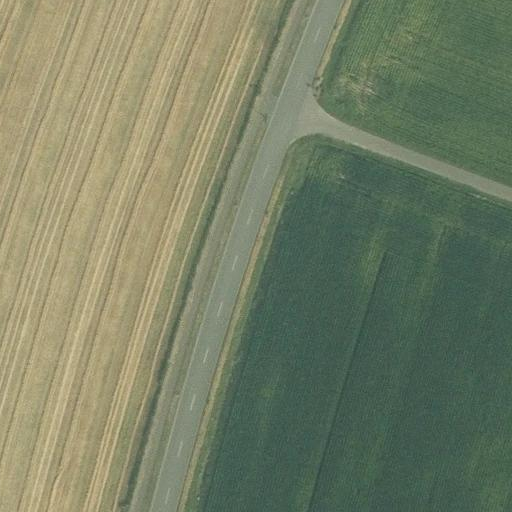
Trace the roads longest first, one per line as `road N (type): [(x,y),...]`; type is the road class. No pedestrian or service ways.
road 1 (tertiary): [(162,511),(216,313),(286,109)]
road 2 (unclassified): [(511,194),(286,109)]
